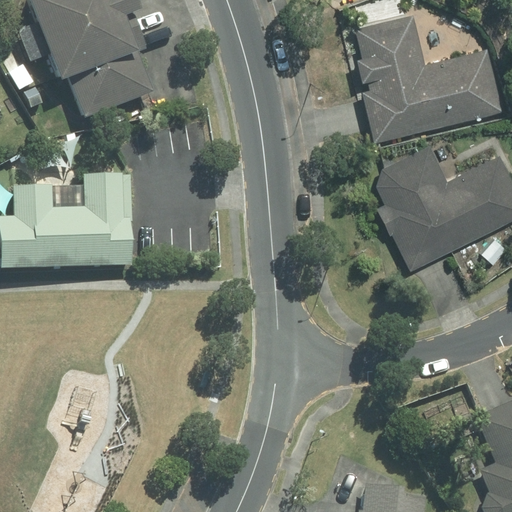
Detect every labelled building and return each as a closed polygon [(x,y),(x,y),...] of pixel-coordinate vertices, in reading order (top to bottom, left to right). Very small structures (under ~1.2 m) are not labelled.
[(34,0),(42,23),(21,30),(30,59),(53,51),(62,79),(67,77),(81,120),(157,94),(143,51),(151,49),(138,10),(146,7),(143,0),(34,0)] [(403,13),(339,27),(364,142),(497,113),(483,47),(413,62),(403,13)] [(45,86),(15,93),(20,113),(50,106),(45,86)] [(422,141),(356,175),(403,267),(511,211),(511,191),(493,154),(442,180),(422,141)] [(135,262),(133,176),(13,179),(14,217),(3,217),(4,265),(135,262)] [(511,511),(511,405),(449,434),(484,511),(511,511)] [(415,511),(416,496),(357,493),(356,511),(415,511)]
